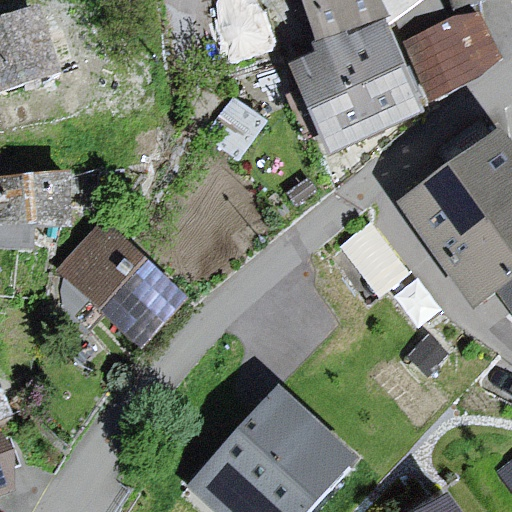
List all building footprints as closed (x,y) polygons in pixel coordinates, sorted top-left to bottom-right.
[(499,59),(473,11),(451,23),(439,0),(310,0),(322,35),(386,13),(391,20),(396,16),(411,43),(437,92),(457,81),(499,59)] [(0,85),(53,69),(35,8),(0,18),(0,85)] [(381,27),(301,58),(335,143),(415,112),(381,27)] [(511,153),(500,136),(408,202),(478,299),(505,280),(511,289),(511,153)] [(68,178),(0,177),(0,219),(68,220),(68,178)] [(185,295),(106,223),(64,269),(142,342),(185,295)] [(279,385),(186,486),(214,511),(307,511),(358,457),(279,385)] [(1,432),(0,432),(0,487),(19,481),(1,432)] [(511,458),(497,470),(511,489),(511,458)] [(457,511),(441,489),(408,511),(457,511)]
